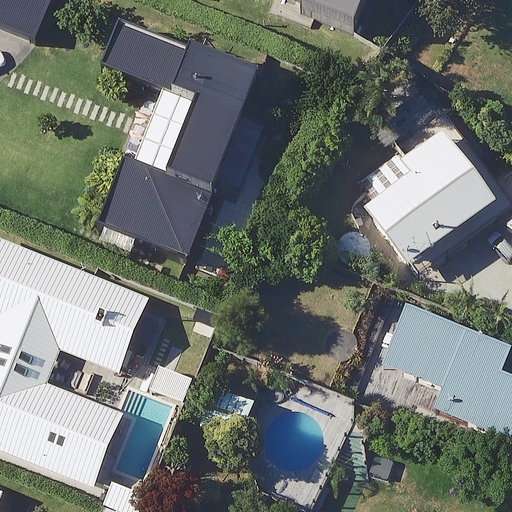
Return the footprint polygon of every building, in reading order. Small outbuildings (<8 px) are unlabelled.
[(51,0),(0,0),(0,33),(33,47),(51,0)] [(257,88),(119,36),(104,78),(160,99),(135,168),(126,164),(99,235),(189,269),(257,88)] [(374,103),(354,116),(377,152),(397,139),(374,103)] [(295,162),(299,130),(266,126),(262,157),(295,162)] [(363,220),(417,288),(511,213),(447,131),(397,171),(384,155),(348,184),(371,213),(363,220)] [(147,308),(0,249),(0,459),(93,496),(122,423),(60,398),(74,363),(118,380),(147,308)] [(511,449),(511,356),(401,311),(376,371),(438,396),(430,416),(511,449)] [(250,407),(185,386),(172,425),(238,446),(250,407)]
